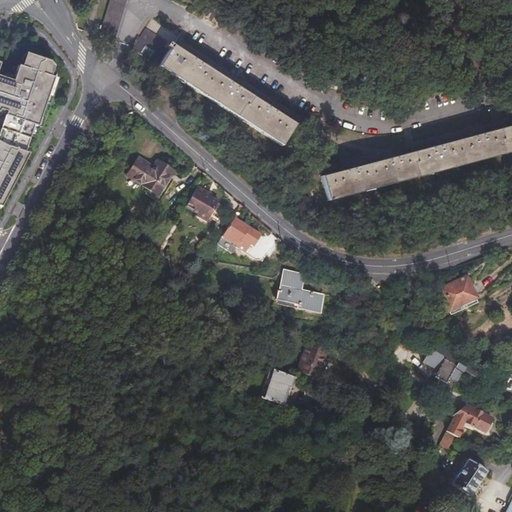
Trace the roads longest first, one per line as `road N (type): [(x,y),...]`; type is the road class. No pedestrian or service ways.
road 1 (tertiary): [(102,75),(287,233),(340,260),(409,265),(511,234)]
road 2 (residential): [(11,245),(102,75)]
road 3 (residential): [(420,469),(460,403),(488,394),(511,398)]
